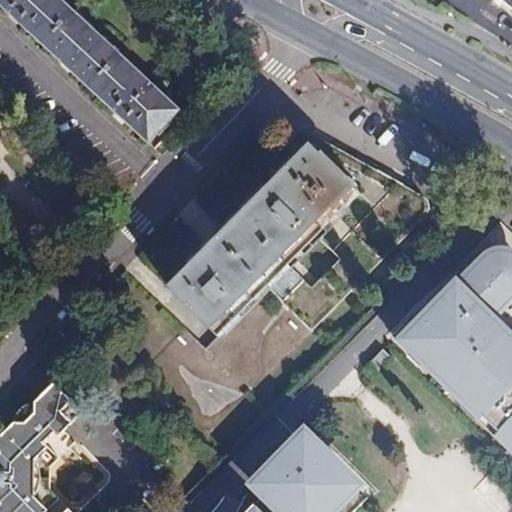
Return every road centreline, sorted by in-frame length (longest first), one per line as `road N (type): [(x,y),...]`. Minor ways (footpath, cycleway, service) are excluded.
road 1 (residential): [(306,38),(0,369)]
road 2 (primary): [(306,38),(511,143)]
road 3 (primary): [(511,90),(382,19)]
